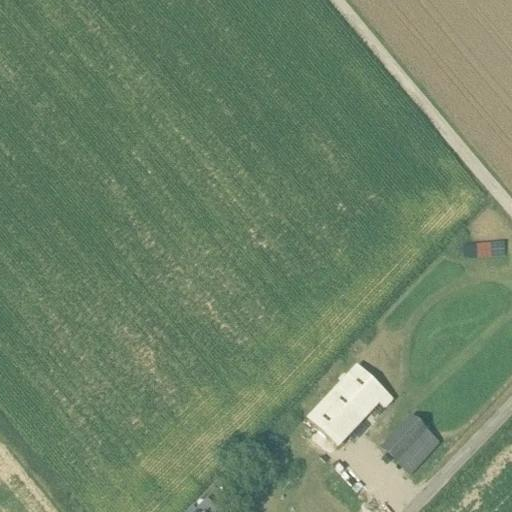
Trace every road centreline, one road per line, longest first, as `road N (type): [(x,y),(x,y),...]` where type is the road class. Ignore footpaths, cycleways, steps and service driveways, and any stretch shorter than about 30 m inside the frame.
road 1 (unclassified): [(511,210),(337,0)]
road 2 (unclassified): [(408,511),(511,405)]
